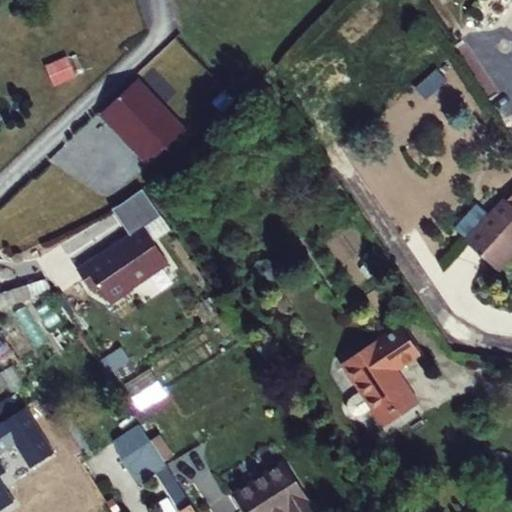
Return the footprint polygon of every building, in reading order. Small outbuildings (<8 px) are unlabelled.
[(53,85),(76,76),(68,56),(45,65),(53,85)] [(148,164),(184,130),(137,79),(103,110),(138,148),(135,150),(148,164)] [(147,193),(143,187),(109,207),(128,234),(98,255),(96,252),(76,266),(92,289),(99,284),(112,303),(134,288),(133,286),(169,261),(145,226),(162,214),(147,193)] [(511,213),(508,210),(470,253),(498,280),(511,264),(511,213)] [(66,274),(52,253),(38,261),(53,282),(66,274)] [(53,290),(46,280),(11,291),(15,303),(53,290)] [(0,307),(15,303),(11,291),(0,294),(0,307)] [(417,352),(399,328),(398,328),(365,351),(357,350),(348,356),(346,365),(363,391),(352,398),(351,405),(352,411),(359,415),(365,414),(374,407),(382,420),(414,399),(393,369),(417,352)] [(0,510),(13,502),(0,481),(0,475),(6,472),(0,462),(0,454),(15,444),(30,468),(54,453),(24,408),(0,424),(0,510)] [(195,511),(164,464),(150,441),(120,459),(137,486),(156,474),(179,511),(195,511)] [(310,511),(313,510),(284,466),(236,498),(245,511),(310,511)]
